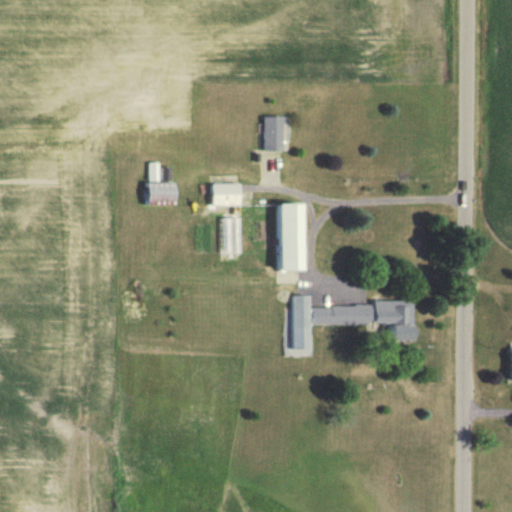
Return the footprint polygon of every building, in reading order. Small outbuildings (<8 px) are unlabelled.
[(285,150),(284,116),(265,116),(266,151),(285,150)] [(171,167),(159,166),(160,162),(148,161),(145,190),(144,202),(177,205),(179,182),(169,181),(171,167)] [(242,183),(210,183),(210,196),(214,195),(214,205),(242,204),(242,183)] [(276,204),(275,271),(306,271),(307,204),(276,204)] [(406,302),(306,303),(305,294),(285,295),(286,348),(305,348),(305,325),(377,324),(377,339),(407,338),(406,302)] [(501,379),(511,379),(511,351),(501,351),(501,379)]
